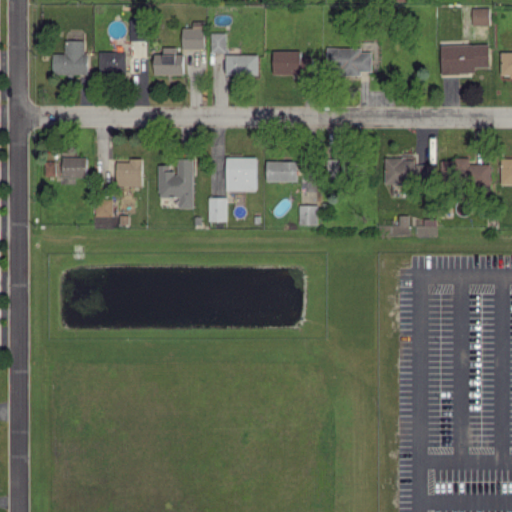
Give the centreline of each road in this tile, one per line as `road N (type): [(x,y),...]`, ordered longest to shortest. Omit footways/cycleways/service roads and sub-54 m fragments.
road 1 (residential): [(23,118),(511,116)]
road 2 (residential): [(21,0),(18,429)]
